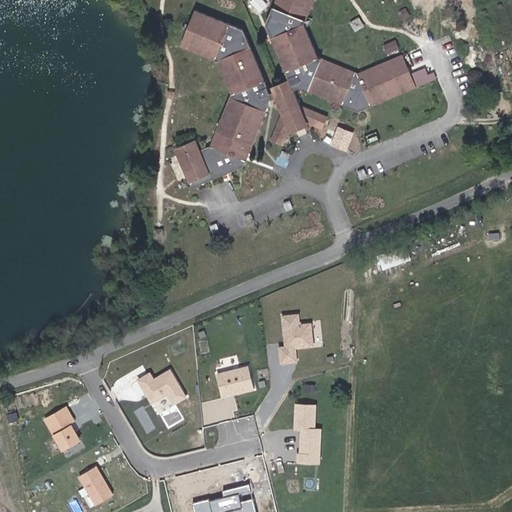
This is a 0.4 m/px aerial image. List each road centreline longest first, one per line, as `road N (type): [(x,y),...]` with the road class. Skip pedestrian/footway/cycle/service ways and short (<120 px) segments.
road 1 (unclassified): [(82,360),(511,173)]
road 2 (residential): [(82,360),(147,464),(256,446)]
